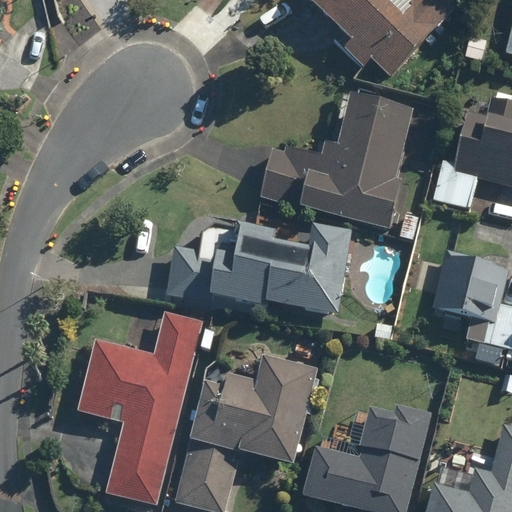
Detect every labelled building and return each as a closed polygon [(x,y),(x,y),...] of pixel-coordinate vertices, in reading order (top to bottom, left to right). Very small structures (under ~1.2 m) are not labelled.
[(413,0),(315,0),(357,43),(344,56),(365,79),(381,64),(399,82),(465,18),(447,0),(421,0),(417,4),(413,0)] [(279,145),(265,199),(395,233),(408,181),(400,179),(418,109),(357,94),(343,147),(326,142),(322,157),(279,145)] [(474,212),(482,181),(511,188),(511,97),(496,94),(491,117),(472,113),(459,168),(441,164),(432,202),(474,212)] [(347,319),(356,231),(320,227),(318,248),(281,244),(282,235),(205,227),(203,253),(175,250),(170,300),(347,319)] [(511,272),(511,265),(451,252),(439,310),(477,318),(472,343),(483,345),(480,360),(507,365),(509,357),(511,357),(511,310),(504,309),(511,272)] [(162,508),(204,323),(168,315),(159,359),(104,346),(90,410),(129,419),(112,497),(162,508)] [(262,381),(209,369),(179,508),(196,511),(232,511),(244,457),(300,469),(322,369),(267,357),(262,381)] [(412,511),(433,417),(378,405),(367,460),(318,449),(307,502),(353,511),(412,511)] [(511,511),(511,427),(509,427),(498,477),(481,474),(476,498),(431,489),(426,511),(511,511)]
